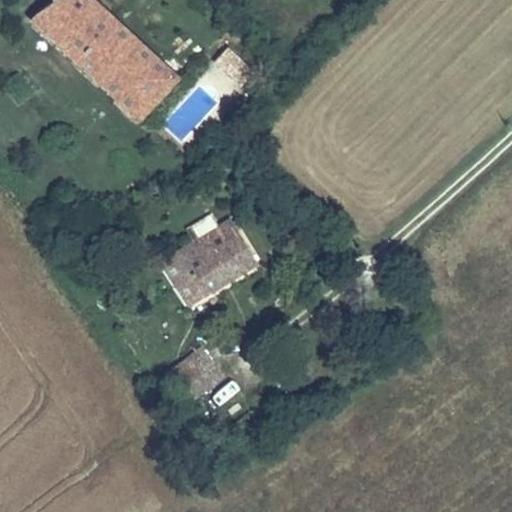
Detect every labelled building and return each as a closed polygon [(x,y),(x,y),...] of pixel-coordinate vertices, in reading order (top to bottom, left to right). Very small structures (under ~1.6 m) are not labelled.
[(175,80),(91,0),(58,0),(36,24),(136,120),(175,80)] [(221,152),(189,180),(212,205),(255,195),(221,152)] [(252,264),(229,223),(177,253),(199,293),(252,264)] [(199,293),(177,253),(161,261),(184,301),(199,293)] [(209,350),(176,368),(185,386),(219,368),(209,350)] [(219,368),(185,386),(191,397),(225,379),(219,368)]
